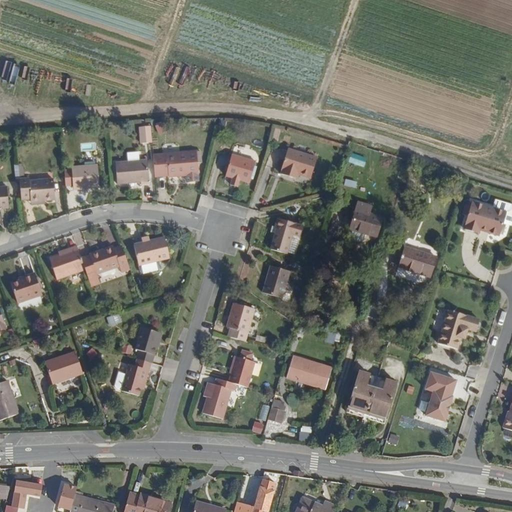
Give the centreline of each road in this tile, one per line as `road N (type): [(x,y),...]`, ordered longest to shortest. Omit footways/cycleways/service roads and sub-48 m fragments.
road 1 (track): [(0,121),(161,108),(250,112),(511,187)]
road 2 (residential): [(162,450),(224,231),(147,214),(95,217),(0,252)]
road 3 (secondary): [(162,450),(364,471)]
road 4 (residential): [(511,310),(461,467)]
road 5 (secondary): [(0,455),(162,450)]
road 6 (unknown): [(367,320),(314,462)]
